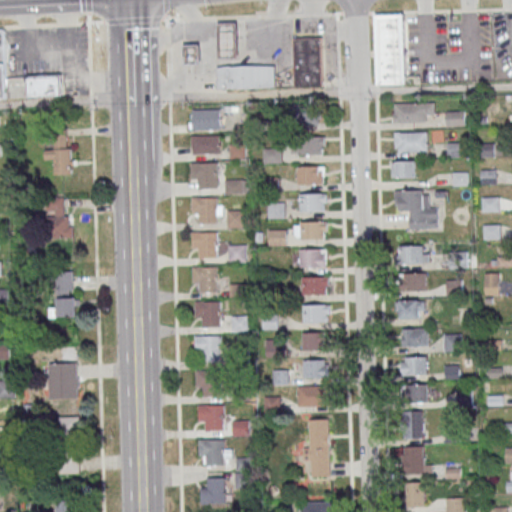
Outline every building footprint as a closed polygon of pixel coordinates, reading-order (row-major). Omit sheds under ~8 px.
[(405,14),(407,82),(377,83),(376,15),(405,14)] [(239,21),(240,57),(220,58),(219,22),(239,21)] [(6,29),(0,29),(0,98),(63,97),(62,75),(8,77),(6,29)] [(322,37),(323,85),(296,86),(294,37),(322,37)] [(200,43),(201,63),(185,63),(184,44),(200,43)] [(218,88),(277,87),(276,66),(218,67),(218,88)] [(394,122),(429,121),(429,114),(436,114),(436,102),(394,103),(394,122)] [(320,124),(320,104),(297,104),(297,124),(320,124)] [(191,110),(191,130),(222,130),(222,110),(191,110)] [(447,126),(466,126),(466,111),(447,111),(447,126)] [(395,132),(395,151),(430,151),(430,132),(395,132)] [(221,136),(191,136),(191,153),(221,153),(221,136)] [(325,137),(298,137),(298,155),(325,155),(325,137)] [(46,149),(46,170),(71,170),(71,140),(53,140),(53,149),(46,149)] [(466,142),(448,142),(448,157),(466,157),(466,142)] [(246,144),(230,144),(230,158),(246,158),(246,144)] [(282,148),(263,148),(263,163),(282,163),(282,148)] [(392,178),(417,178),(417,161),(392,161),(392,178)] [(192,188),(219,188),(219,163),(192,163),(192,188)] [(326,166),(295,166),(295,184),(326,184),(326,166)] [(482,184),(497,184),(497,170),(482,170),(482,184)] [(454,173),(454,185),(469,185),(469,173),(454,173)] [(247,179),(225,179),(225,193),(247,193),(247,179)] [(395,190),(395,210),(408,210),(408,229),(439,229),(439,207),(429,207),(429,190),(395,190)] [(328,211),(328,194),(299,194),(299,211),(328,211)] [(73,237),(73,216),(65,217),(65,197),(47,198),(49,238),(73,237)] [(192,223),(222,223),(222,198),(192,198),(192,223)] [(268,219),(285,219),(285,202),(268,202),(268,219)] [(246,210),(227,210),(227,227),(246,227),(246,210)] [(329,238),(329,222),(296,222),(296,238),(329,238)] [(287,229),(268,229),(268,246),(287,246),(287,229)] [(223,232),(193,232),(193,257),(223,257),(223,232)] [(247,262),(247,245),(229,245),(229,262),(247,262)] [(397,264),(428,264),(428,246),(397,246),(397,264)] [(328,267),(328,249),(300,249),(300,267),(328,267)] [(223,266),(193,266),(193,291),(223,291),(223,266)] [(73,292),(73,268),(52,268),(52,292),(73,292)] [(427,291),(427,273),(405,273),(405,291),(427,291)] [(500,294),(500,273),(484,273),(484,294),(500,294)] [(302,277),(302,295),(330,295),(330,277),(302,277)] [(463,295),(463,280),(446,280),(446,295),(463,295)] [(53,299),(54,319),(77,318),(76,298),(53,299)] [(425,319),(425,300),(399,300),(399,319),(425,319)] [(221,327),(221,301),(195,301),(195,319),(202,319),(202,327),(221,327)] [(331,322),(331,305),(303,305),(303,322),(331,322)] [(248,331),(248,316),(233,316),(233,331),(248,331)] [(276,316),(264,316),(263,328),(276,329),(276,316)] [(428,328),(403,328),(403,347),(428,347),(428,328)] [(326,350),(326,332),(302,332),(302,350),(326,350)] [(444,351),(461,351),(461,334),(444,334),(444,351)] [(222,362),(222,336),(195,336),(195,354),(205,354),(205,362),(222,362)] [(0,358),(9,359),(9,344),(0,344),(0,358)] [(401,357),(401,376),(428,375),(428,357),(401,357)] [(329,378),(329,360),(304,360),(304,378),(329,378)] [(49,363),(49,398),(75,398),(75,363),(49,363)] [(219,370),(196,370),(196,395),(219,395),(219,370)] [(0,397),(15,398),(15,380),(0,380),(0,397)] [(428,384),(408,384),(408,402),(428,402),(428,384)] [(298,406),(326,406),(326,386),(298,386),(298,406)] [(471,403),(471,392),(458,392),(458,403),(471,403)] [(200,429),(224,429),(224,404),(200,404),(200,429)] [(423,439),(423,411),(408,411),(408,439),(423,439)] [(80,442),(80,417),(58,417),(58,442),(80,442)] [(329,419),(308,419),(308,448),(307,448),(307,476),(329,476),(329,419)] [(199,465),(230,465),(230,440),(199,440),(199,465)] [(424,446),(403,446),(403,473),(432,473),(432,465),(424,465),(424,446)] [(79,473),(79,449),(60,449),(60,473),(79,473)] [(250,458),(236,458),(236,487),(250,487),(250,458)] [(227,478),(202,478),(202,503),(227,503),(227,478)] [(406,507),(424,507),(424,482),(406,482),(406,507)] [(465,511),(466,498),(446,498),(445,511),(465,511)] [(75,511),(76,501),(56,501),(55,511),(75,511)] [(331,511),(331,502),(300,502),(299,511),(331,511)]
